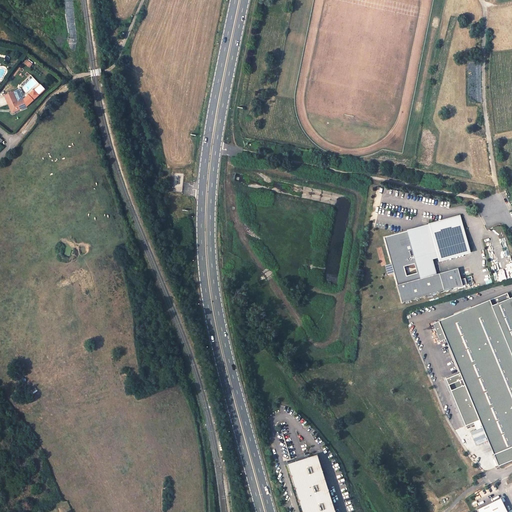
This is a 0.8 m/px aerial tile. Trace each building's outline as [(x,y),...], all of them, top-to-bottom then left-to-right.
[(39,95),(35,91),(25,100),(28,106),(39,95)] [(5,95),(10,108),(12,107),(13,110),(16,112),(28,106),(25,100),(20,102),(17,102),(13,92),(5,95)] [(427,261),(468,250),(459,217),(385,238),(402,303),(467,285),(465,279),(461,280),(458,269),(431,276),(430,271),(432,271),(430,266),(428,266),(427,261)] [(440,341),(446,339),(460,374),(447,380),(465,425),(478,420),(500,468),(511,462),(511,297),(510,299),(508,293),(433,323),(440,341)] [(335,511),(317,455),(287,465),(302,511),(335,511)] [(507,511),(501,499),(477,510),(477,511),(507,511)]
